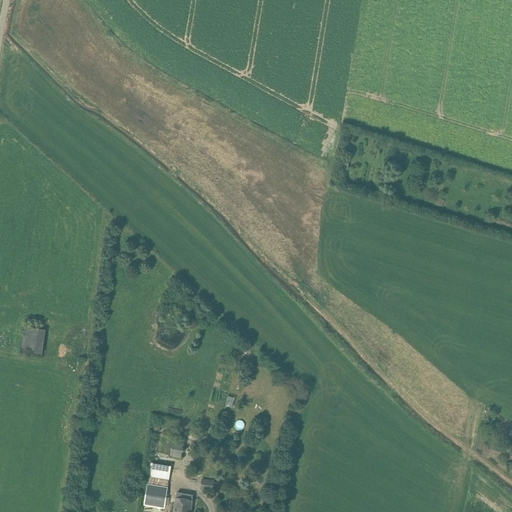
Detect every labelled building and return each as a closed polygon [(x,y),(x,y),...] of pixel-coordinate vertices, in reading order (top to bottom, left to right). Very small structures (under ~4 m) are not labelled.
[(44,354),(47,330),(29,327),(26,352),(44,354)] [(174,430),(173,437),(185,439),(186,433),(174,430)] [(173,442),(170,456),(181,459),(184,444),(173,442)] [(202,480),(201,490),(213,492),(213,482),(202,480)] [(165,502),(168,488),(148,484),(145,499),(165,502)] [(176,493),(173,511),(190,511),(192,495),(176,493)]
